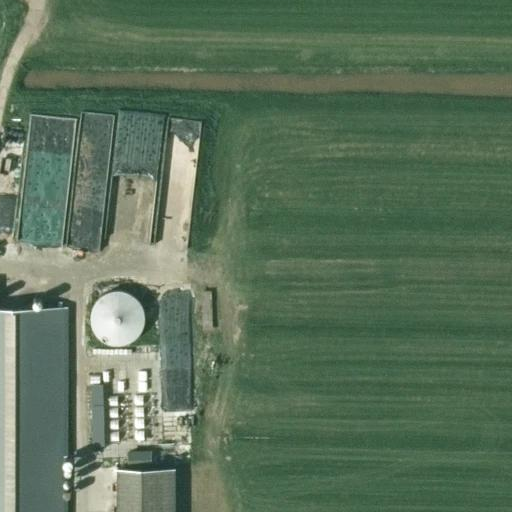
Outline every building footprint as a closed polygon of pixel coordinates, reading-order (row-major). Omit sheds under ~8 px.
[(98,115),(74,111),(53,240),(78,244),(98,115)] [(13,204),(32,208),(48,128),(29,124),(20,168),(13,204)] [(105,256),(132,258),(137,125),(110,124),(105,256)] [(184,208),(193,131),(166,128),(159,186),(174,188),(172,207),(184,208)] [(143,323),(143,318),(143,313),(141,307),(139,303),(135,299),(131,295),(126,293),(121,291),(116,291),(111,291),(105,293),(101,295),(97,299),(93,303),(91,307),(89,313),(89,318),(89,323),(91,328),(93,333),(97,337),(101,341),(105,343),(111,345),(116,345),(121,345),(126,343),(131,341),(135,337),(139,333),(141,328),(143,323)] [(0,511),(62,511),(62,379),(62,307),(0,307),(0,511)] [(144,349),(116,354),(118,366),(146,361),(144,349)] [(122,401),(122,449),(152,449),(151,395),(119,395),(119,401),(122,401)] [(173,511),(173,469),(117,468),(116,511),(173,511)]
